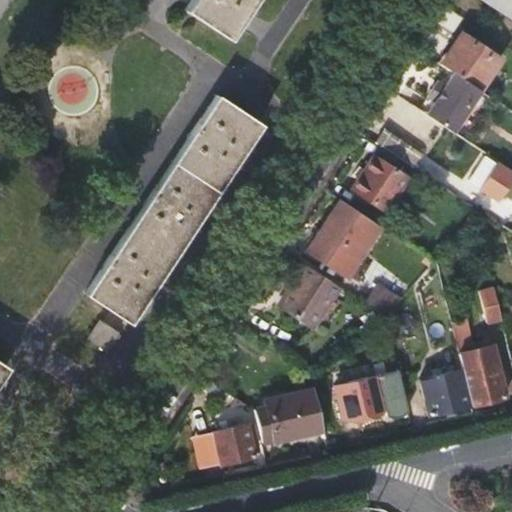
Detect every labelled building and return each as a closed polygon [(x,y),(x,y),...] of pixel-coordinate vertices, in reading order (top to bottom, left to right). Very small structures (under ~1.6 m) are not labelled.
[(186,0),(177,14),(218,42),(228,27),(236,15),(240,17),(250,0),(186,0)] [(511,0),(484,0),(511,18),(511,0)] [(459,33),(438,64),(450,72),(479,91),(500,58),(459,33)] [(450,72),(422,113),(456,135),(484,94),(479,91),(450,72)] [(211,96),(81,298),(121,324),(131,310),(139,297),(142,299),(168,259),(164,257),(172,245),(182,229),(186,231),(212,191),(208,189),(217,175),(225,163),(228,165),(254,124),(211,96)] [(378,145),(349,190),(384,213),(413,168),(378,145)] [(490,160),(475,186),(500,203),(504,197),(498,194),(511,174),(490,160)] [(335,202),(304,250),(344,277),(358,256),(365,260),(382,233),(335,202)] [(484,216),(509,233),(511,228),(511,221),(489,207),(484,216)] [(302,263),(273,305),(307,328),(336,286),(302,263)] [(483,323),(498,319),(490,288),(476,291),(483,323)] [(383,318),(397,302),(376,289),(364,306),(383,318)] [(96,325),(84,343),(102,354),(114,336),(96,325)] [(459,369),(467,405),(502,397),(490,346),(456,353),(459,369)] [(417,379),(425,414),(467,405),(459,369),(417,379)] [(339,420),(382,411),(373,377),(332,386),(339,420)] [(319,431),(310,390),(263,400),(264,406),(249,410),(258,445),(272,441),(273,442),(319,431)] [(209,433),(218,465),(252,458),(248,442),(253,442),(249,427),(244,428),(244,425),(209,433)]
